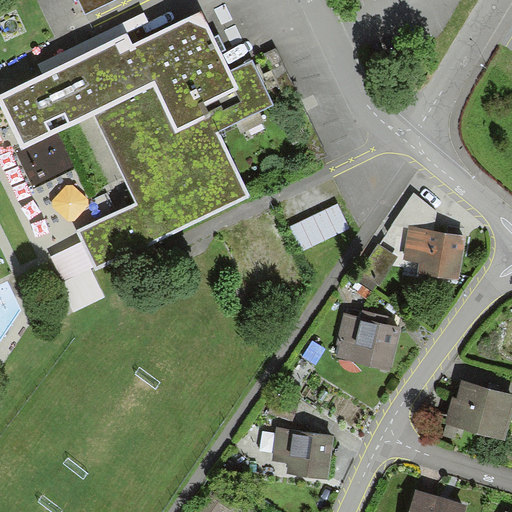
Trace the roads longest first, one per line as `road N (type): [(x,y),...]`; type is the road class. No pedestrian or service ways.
road 1 (residential): [(511,230),(409,140),(491,0)]
road 2 (residential): [(511,270),(450,325),(380,436)]
road 3 (residential): [(380,436),(511,482)]
